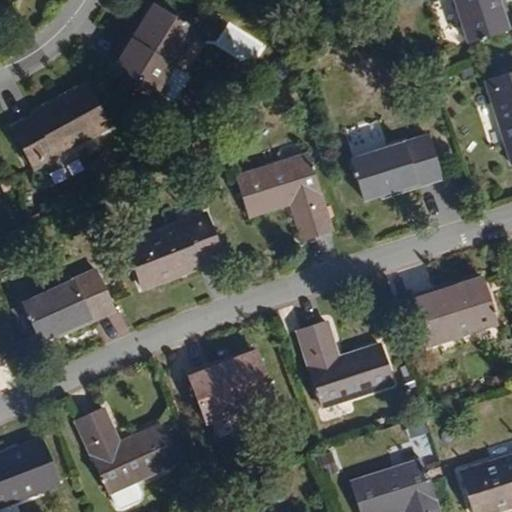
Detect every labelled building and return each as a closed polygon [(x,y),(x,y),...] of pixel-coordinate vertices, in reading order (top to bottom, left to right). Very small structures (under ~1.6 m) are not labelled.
[(480,12),(476,0),(433,0),(447,41),(486,30),(480,12)] [(484,10),(481,0),(476,0),(480,12),(484,10)] [(114,49),(139,10),(133,7),(109,46),(114,49)] [(151,67),(173,31),(139,10),(114,49),(109,46),(96,68),(134,92),(151,67)] [(511,156),(511,77),(508,66),(464,80),(490,163),(511,156)] [(152,103),(168,77),(151,67),(134,92),(152,103)] [(96,124),(73,83),(0,122),(0,131),(19,166),(96,124)] [(416,173),(404,135),(327,159),(340,199),(356,193),(416,173)] [(319,225),(295,150),(222,173),(234,211),(278,197),(290,234),(319,225)] [(358,199),(418,179),(416,173),(356,193),(358,199)] [(210,257),(192,213),(111,245),(129,289),(210,257)] [(88,307),(70,270),(0,303),(0,331),(9,327),(14,339),(16,342),(32,334),(88,307)] [(420,300),(463,286),(461,280),(418,293),(420,300)] [(475,324),(463,286),(420,300),(418,293),(392,301),(406,345),(475,324)] [(34,339),(90,313),(88,307),(32,334),(34,339)] [(370,382),(358,342),(315,356),(304,319),(276,328),(301,404),(370,382)] [(14,339),(9,327),(0,331),(0,335),(4,343),(14,339)] [(196,376),(237,360),(235,354),(194,370),(196,376)] [(185,423),(252,398),(237,360),(196,376),(194,370),(169,379),(185,423)] [(166,460),(149,422),(106,441),(90,407),(63,419),(96,491),(166,460)] [(0,496),(49,478),(32,434),(0,445),(0,496)] [(464,511),(511,496),(511,446),(438,472),(450,511),(464,511)] [(427,511),(409,457),(339,481),(350,511),(377,511),(394,506),(396,511),(427,511)]
